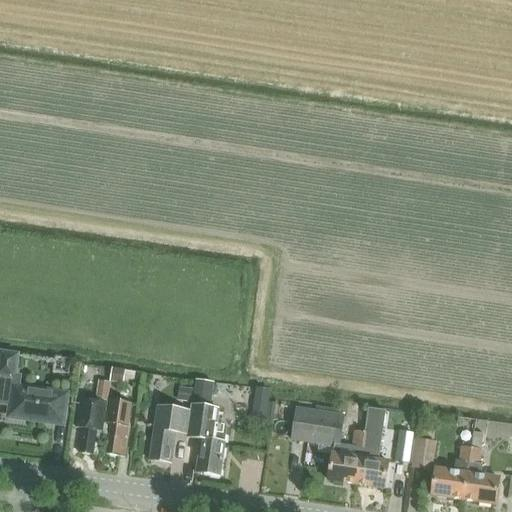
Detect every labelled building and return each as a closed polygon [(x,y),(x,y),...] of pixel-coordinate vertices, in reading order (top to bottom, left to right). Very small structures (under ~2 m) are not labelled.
[(0,361),(0,374),(3,375),(0,395),(0,402),(11,405),(10,416),(28,419),(29,417),(64,423),(68,394),(19,386),(21,376),(16,376),(20,355),(1,352),(0,361)] [(81,401),(77,427),(83,428),(79,453),(97,456),(101,429),(100,429),(103,413),(105,413),(110,384),(99,382),(96,403),(81,401)] [(105,413),(104,424),(111,425),(107,454),(125,457),(129,427),(128,427),(131,404),(110,401),(108,414),(105,413)] [(192,406),(187,437),(201,439),(196,473),(220,477),(228,427),(217,426),(219,410),(210,409),(192,406)] [(155,426),(150,461),(171,464),(175,432),(186,434),(189,412),(158,408),(155,426)] [(296,408),(292,441),(334,447),(333,455),(332,455),(328,481),(356,485),(360,459),(361,459),(365,433),(354,431),(352,446),(339,444),(344,415),(296,408)] [(360,459),(356,485),(384,489),(388,463),(378,461),(382,436),(385,412),(368,409),(365,433),(361,459),(360,459)] [(399,433),(396,461),(409,463),(413,435),(399,433)] [(415,467),(434,469),(437,443),(418,440),(415,467)] [(436,469),(432,496),(463,501),(471,449),(461,447),(459,462),(456,462),(454,472),(436,469)] [(471,449),(463,501),(495,506),(499,478),(481,476),(483,466),(480,465),(482,450),(471,449)]
